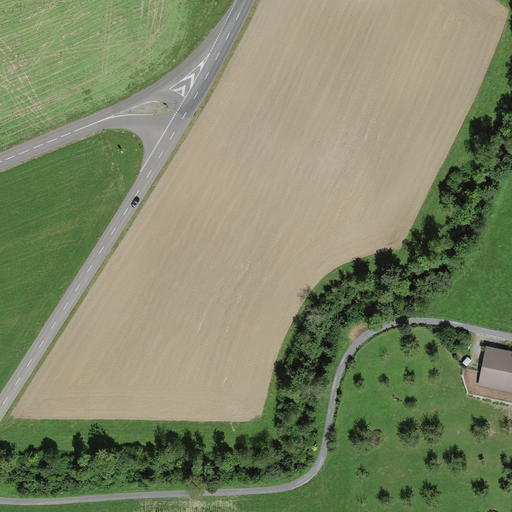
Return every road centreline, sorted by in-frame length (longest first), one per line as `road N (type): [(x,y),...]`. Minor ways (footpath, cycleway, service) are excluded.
road 1 (track): [(0,499),(291,483),(312,475),(346,357),(385,321),(511,336)]
road 2 (tertiary): [(0,409),(184,116)]
road 3 (tertiary): [(226,40),(93,121)]
